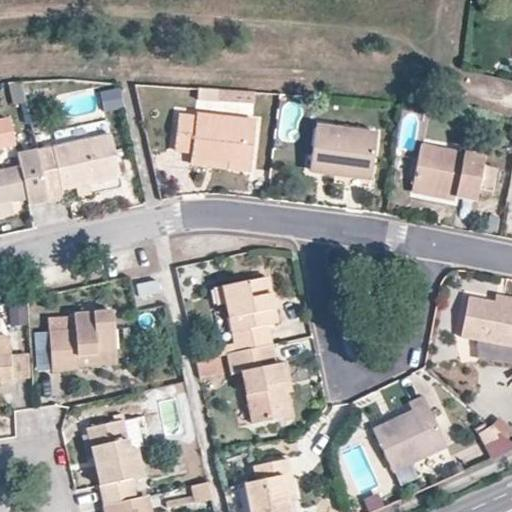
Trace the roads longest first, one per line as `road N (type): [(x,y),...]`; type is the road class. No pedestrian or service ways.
road 1 (track): [(511,95),(431,79),(123,66)]
road 2 (residential): [(317,227),(333,348),(339,368),(353,376),(399,360),(409,346),(431,245)]
road 3 (residential): [(317,227),(200,213),(43,243),(0,261)]
road 4 (track): [(123,66),(0,59)]
